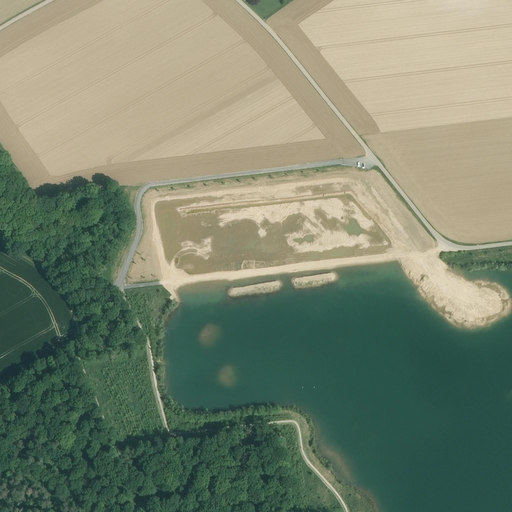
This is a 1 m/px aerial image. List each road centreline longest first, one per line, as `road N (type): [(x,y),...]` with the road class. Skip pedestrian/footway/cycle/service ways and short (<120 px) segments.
road 1 (unclassified): [(511,242),(471,247),(439,237),(240,0)]
road 2 (unknown): [(342,511),(303,460),(293,426),(166,432),(146,345),(118,286)]
road 3 (track): [(120,286),(147,186),(374,158)]
road 4 (track): [(66,295),(83,324),(80,363),(151,511)]
